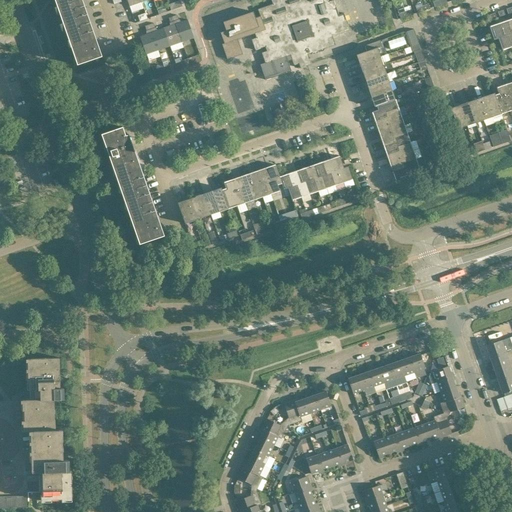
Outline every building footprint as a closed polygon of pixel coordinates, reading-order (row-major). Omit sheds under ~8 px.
[(55,0),(77,65),(101,56),(81,0),(55,0)] [(335,45),(332,35),(349,29),(344,13),(339,15),(334,0),(333,0),(329,1),(328,0),(271,0),(273,4),(258,9),(260,16),(255,18),(253,12),(223,22),(226,31),(220,33),(224,43),(222,44),(227,59),(242,54),(237,39),(255,33),(256,37),(252,39),(255,50),(265,47),(266,50),(262,52),(265,63),(260,64),(266,80),(291,71),(288,61),(292,60),(294,65),(299,63),(301,68),(312,64),(308,54),(335,45)] [(194,38),(188,20),(179,23),(178,20),(179,20),(177,15),(173,16),(182,42),(194,38)] [(182,42),(173,16),(169,18),(170,23),(171,22),(172,25),(164,28),(170,46),(182,42)] [(511,32),(511,33),(507,20),(498,23),(503,36),(507,35),(511,47),(511,46),(511,32)] [(170,46),(164,28),(155,31),(154,29),(156,28),(154,23),(150,25),(158,50),(170,46)] [(503,36),(498,23),(490,26),(494,39),(498,38),(502,50),(511,47),(507,35),(503,36)] [(158,50),(150,25),(145,26),(147,31),(148,31),(149,33),(140,36),(147,54),(158,50)] [(360,64),(383,56),(381,49),(381,48),(383,48),(380,40),(365,46),(367,52),(356,55),(360,64)] [(422,52),(421,49),(419,44),(409,47),(411,53),(415,51),(415,54),(422,52)] [(425,61),(422,52),(415,54),(418,63),(425,61)] [(363,73),(383,65),(382,62),(389,60),(387,54),(383,56),(360,64),(363,73)] [(365,81),(386,74),(383,65),(363,73),(365,81)] [(368,90),(389,82),(386,74),(365,81),(368,90)] [(424,79),(427,88),(434,86),(430,77),(424,79)] [(371,98),(392,91),(389,82),(368,90),(371,98)] [(510,97),(506,85),(497,88),(499,94),(495,95),(501,114),(510,111),(506,99),(510,97)] [(395,99),(392,91),(371,98),(374,107),(376,106),(395,99)] [(501,114),(495,95),(494,93),(485,96),(492,117),(501,114)] [(492,117),(485,96),(477,99),(484,120),(492,117)] [(387,117),(386,112),(398,108),(395,99),(376,106),(378,110),(371,112),(375,121),(387,117)] [(484,120),(477,99),(468,102),(476,123),(484,120)] [(476,123),(468,102),(460,105),(467,126),(476,123)] [(269,108),(273,119),(283,116),(279,104),(269,108)] [(467,126),(460,105),(451,108),(458,129),(467,126)] [(390,125),(389,121),(401,117),(398,108),(386,112),(387,117),(375,121),(378,129),(390,125)] [(393,134),(392,129),(404,125),(401,117),(389,121),(390,125),(378,129),(381,138),(393,134)] [(396,142),(395,138),(407,134),(404,125),(392,129),(393,134),(381,138),(384,146),(396,142)] [(139,243),(163,235),(140,168),(128,135),(125,136),(122,127),(101,134),(139,243)] [(510,141),(507,131),(506,129),(498,132),(502,144),(510,141)] [(502,144),(498,132),(489,135),(493,147),(502,144)] [(399,151),(398,146),(410,142),(407,134),(395,138),(396,142),(384,146),(386,155),(399,151)] [(476,152),(485,150),(482,141),(473,144),(476,152)] [(401,155),(413,151),(410,142),(398,146),(399,151),(386,155),(389,163),(402,159),(401,155)] [(174,149),(166,152),(169,161),(177,158),(174,149)] [(404,164),(416,159),(413,151),(401,155),(402,159),(389,163),(392,172),(405,168),(404,164)] [(343,168),(339,157),(330,160),(335,172),(339,170),(343,182),(352,179),(348,167),(343,168)] [(396,181),(416,174),(414,170),(419,168),(416,159),(404,164),(405,168),(392,172),(396,181)] [(335,172),(330,160),(322,163),(326,175),(330,173),(335,185),(343,182),(339,170),(335,172)] [(326,175),(322,163),(313,166),(318,178),(322,176),(326,188),(335,185),(330,173),(326,175)] [(275,165),(266,168),(270,180),(266,182),(271,194),(273,201),(290,195),(288,189),(283,190),(279,177),(275,165)] [(318,178),(313,166),(305,168),(309,181),(313,179),(318,191),(326,188),(322,176),(318,178)] [(270,180),(266,168),(258,171),(262,183),(258,185),(262,197),(271,194),(266,182),(270,180)] [(309,181),(305,168),(296,171),(301,184),(305,182),(309,194),(318,191),(313,179),(309,181)] [(262,183),(258,171),(249,174),(253,186),(249,188),(253,200),(262,197),(258,185),(262,183)] [(301,184),(296,171),(288,174),(292,187),(296,185),(301,197),(309,194),(305,182),(301,184)] [(253,186),(249,174),(241,177),(245,189),(241,190),(245,203),(253,200),(249,188),(253,186)] [(288,174),(279,177),(283,190),(288,189),(290,195),(292,200),(301,197),(296,185),(292,187),(288,174)] [(245,189),(241,177),(232,180),(237,192),(232,193),(237,205),(245,203),(241,190),(245,189)] [(237,192),(232,180),(224,183),(226,189),(222,190),(228,208),(237,205),(232,193),(237,192)] [(228,208),(222,190),(221,188),(212,191),(219,211),(228,208)] [(219,211),(212,191),(203,194),(211,214),(219,211)] [(211,214),(203,194),(195,197),(202,217),(211,214)] [(202,217),(195,197),(187,200),(194,220),(202,217)] [(187,200),(178,203),(185,223),(194,220),(187,200)] [(227,234),(229,239),(238,236),(236,231),(227,234)] [(507,353),(511,351),(511,342),(511,339),(503,341),(488,346),(492,358),(507,353)] [(425,369),(423,363),(420,353),(410,357),(415,372),(425,369)] [(511,365),(507,353),(492,358),(496,370),(511,365)] [(415,372),(410,357),(400,361),(405,376),(415,372)] [(59,358),(31,359),(33,410),(26,410),(27,431),(34,431),(35,463),(42,463),(42,472),(40,472),(40,475),(27,476),(27,493),(41,493),(41,497),(72,496),(71,470),(69,470),(69,460),(60,460),(60,441),(62,441),(62,429),(55,429),(55,419),(52,419),(51,400),(64,399),(63,388),(57,388),(56,369),(59,369),(59,358)] [(405,376),(400,361),(389,364),(395,379),(397,386),(407,382),(405,376)] [(397,386),(395,379),(389,364),(379,368),(384,383),(386,389),(397,386)] [(511,377),(511,366),(511,365),(496,370),(500,382),(511,377)] [(431,372),(429,377),(431,384),(437,382),(452,377),(448,366),(433,371),(431,372)] [(384,383),(379,368),(369,371),(374,386),(376,393),(386,389),(384,383)] [(374,386),(369,371),(359,375),(364,390),(374,386)] [(364,390),(359,375),(348,378),(348,376),(347,376),(353,394),(364,390)] [(455,386),(455,385),(452,377),(437,382),(440,392),(455,386)] [(511,390),(511,377),(500,382),(504,393),(511,390)] [(459,397),(459,396),(455,386),(440,392),(444,402),(459,397)] [(326,391),(316,395),(321,410),(331,406),(326,391)] [(410,391),(400,395),(402,401),(412,397),(410,391)] [(511,407),(511,394),(505,397),(497,400),(501,412),(511,407)] [(321,410),(316,395),(306,398),(311,413),(321,410)] [(400,395),(390,398),(392,405),(402,401),(400,395)] [(461,396),(459,396),(459,397),(444,402),(440,403),(443,413),(449,415),(451,412),(465,407),(461,396)] [(311,413),(306,398),(295,402),(301,417),(311,413)] [(301,417),(295,402),(295,400),(284,403),(288,417),(284,421),(288,426),(302,421),(300,417),(301,417)] [(452,434),(447,419),(449,415),(443,413),(433,417),(435,420),(440,435),(441,438),(452,434)] [(288,426),(284,421),(280,425),(266,419),(261,429),(263,430),(278,437),(281,439),(288,426)] [(440,435),(435,420),(424,424),(430,439),(440,435)] [(430,439),(424,424),(414,427),(420,443),(430,439)] [(420,443),(414,427),(404,431),(410,446),(420,443)] [(263,430),(259,440),(273,447),(278,437),(263,430)] [(410,446),(404,431),(394,434),(399,450),(410,446)] [(399,450),(394,434),(384,438),(389,453),(399,450)] [(389,453),(384,438),(373,442),(379,459),(380,459),(379,457),(389,453)] [(269,456),(273,447),(259,440),(254,449),(269,456)] [(353,459),(348,444),(337,448),(342,463),(353,459)] [(342,463),(337,448),(327,451),(332,467),(342,463)] [(264,466),(269,456),(254,449),(250,459),(264,466)] [(332,467),(327,451),(316,455),(322,470),(332,467)] [(322,470),(316,455),(306,459),(308,464),(311,474),(322,470)] [(259,475),(264,466),(250,459),(245,468),(259,475)] [(451,465),(450,464),(433,470),(437,481),(452,476),(449,465),(451,465)] [(259,475),(245,468),(243,467),(238,478),(251,484),(251,490),(256,490),(263,477),(259,475)] [(408,487),(406,480),(403,472),(396,474),(402,489),(408,487)] [(306,476),(296,480),(291,482),(294,492),(309,487),(306,476)] [(456,486),(452,476),(437,481),(440,491),(456,486)] [(379,485),(364,490),(368,500),(383,495),(379,485)] [(459,496),(456,486),(440,491),(444,501),(459,496)] [(313,497),(309,487),(294,492),(298,503),(313,497)] [(261,504),(256,490),(251,490),(251,496),(237,501),(240,511),(243,511),(258,506),(261,504)] [(386,505),(383,495),(368,500),(371,511),(386,505)] [(0,508),(28,507),(27,496),(0,496),(0,508)] [(463,506),(459,496),(444,501),(448,511),(463,506)] [(304,511),(317,508),(313,497),(298,503),(301,511),(304,511)]
